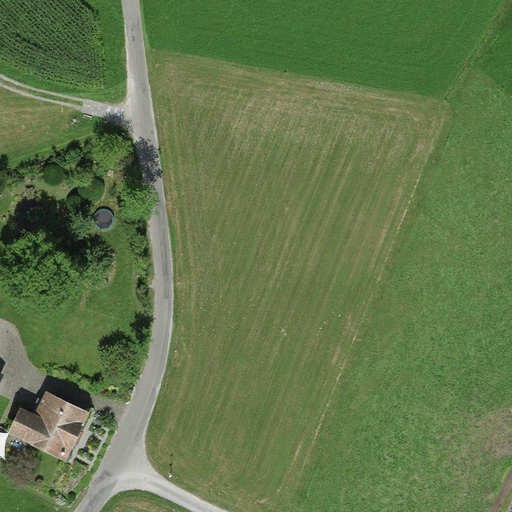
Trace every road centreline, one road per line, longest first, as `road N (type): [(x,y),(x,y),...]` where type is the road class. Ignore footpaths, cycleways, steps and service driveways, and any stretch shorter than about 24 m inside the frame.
road 1 (unclassified): [(100,511),(140,432),(167,278),(169,221),(140,119),(129,0)]
road 2 (track): [(0,79),(27,96),(140,119)]
